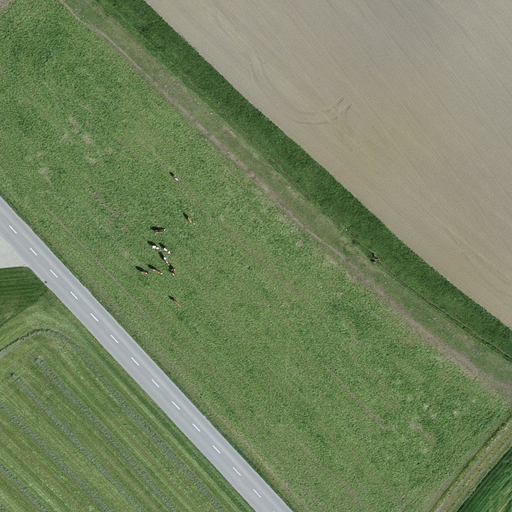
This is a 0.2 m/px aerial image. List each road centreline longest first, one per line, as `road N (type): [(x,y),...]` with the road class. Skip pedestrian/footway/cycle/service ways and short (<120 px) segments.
road 1 (tertiary): [(273,511),(0,218)]
road 2 (track): [(511,418),(434,511)]
